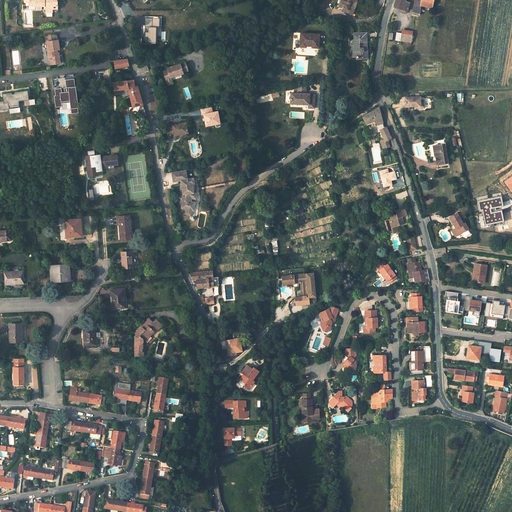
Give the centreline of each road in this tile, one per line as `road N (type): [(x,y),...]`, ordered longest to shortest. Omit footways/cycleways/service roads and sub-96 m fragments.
road 1 (residential): [(443,404),(431,256),(376,90),(391,0)]
road 2 (residential): [(51,407),(146,423),(130,474),(0,503)]
road 3 (residential): [(313,376),(327,363),(348,308),(378,295),(394,316),(397,407),(443,404)]
road 4 (residential): [(171,246),(152,131),(111,0)]
road 5 (residential): [(171,246),(211,237),(233,199),(311,135)]
road 6 (unclassified): [(220,511),(214,370)]
road 7 (residential): [(214,370),(205,321),(171,246)]
